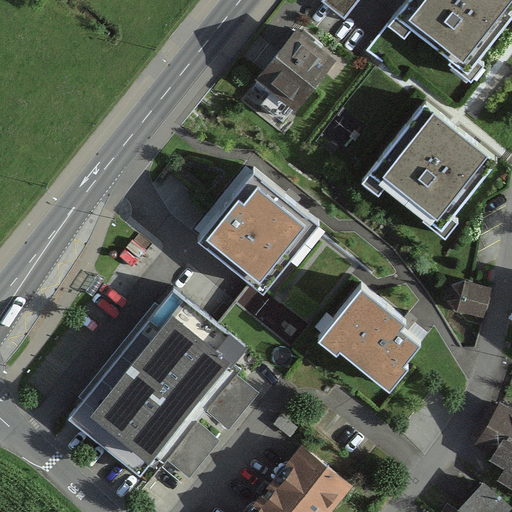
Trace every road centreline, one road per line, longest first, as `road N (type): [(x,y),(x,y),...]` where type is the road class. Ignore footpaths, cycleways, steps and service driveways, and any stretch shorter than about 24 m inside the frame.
road 1 (primary): [(241,0),(0,308)]
road 2 (residential): [(393,511),(464,423),(503,316),(511,245)]
road 3 (residential): [(106,511),(0,417)]
